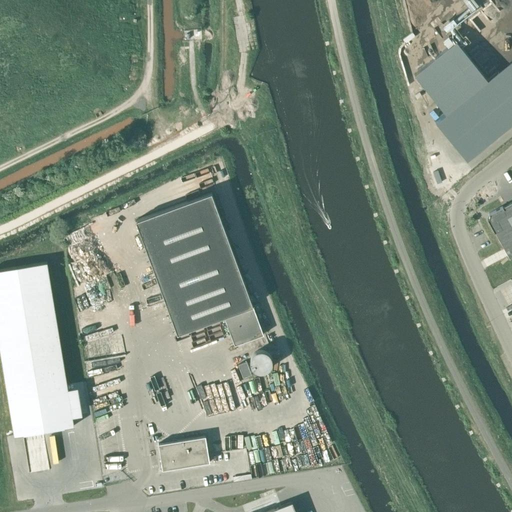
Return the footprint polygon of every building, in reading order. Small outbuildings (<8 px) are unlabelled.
[(177,333),(224,316),(234,345),(263,334),(253,305),(254,305),(253,305),(252,305),(211,192),(135,220),(177,333)] [(495,232),(509,259),(511,256),(511,201),(502,207),(502,206),(489,214),(489,215),(488,218),(487,219),(494,233),(495,232)] [(47,262),(0,269),(0,347),(14,436),(74,426),(47,262)] [(263,350),(261,350),(259,350),(257,351),(255,351),(254,352),(253,353),(252,354),(251,356),(250,358),(250,361),(250,363),(250,365),(252,367),(253,368),(254,370),(256,371),(258,372),(261,372),(263,372),(265,371),(267,370),(269,368),(271,366),(271,364),(272,362),(272,360),(271,358),(271,357),(270,355),(268,352),(267,351),(265,350),(263,350)] [(251,375),(246,361),(238,364),(243,378),(251,375)] [(177,440),(158,443),(162,470),(209,462),(205,436),(194,437),(177,440)] [(295,511),(292,502),(265,511),(295,511)]
